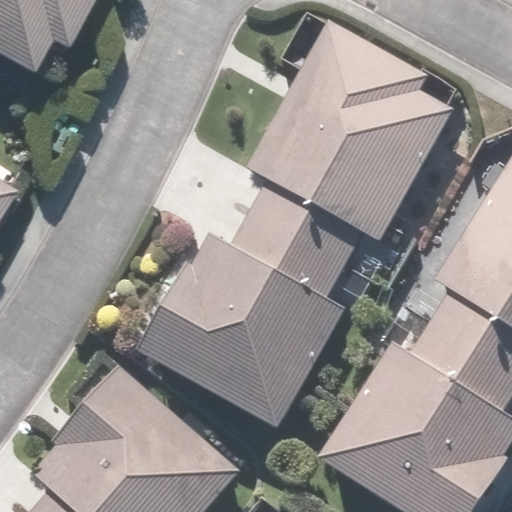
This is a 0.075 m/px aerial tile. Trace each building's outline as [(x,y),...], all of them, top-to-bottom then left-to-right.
[(95,0),(0,0),(0,69),(30,86),(51,49),(64,57),(95,0)] [(327,25),(245,174),(266,185),(229,252),(205,239),(139,359),(282,438),(350,316),(330,306),(366,241),(383,250),(458,114),(421,94),(428,81),(327,25)] [(391,349),(322,465),(402,511),(489,511),(511,474),(511,419),(506,416),(511,406),(511,168),(442,287),(453,294),(413,361),(391,349)] [(0,186),(0,221),(16,196),(0,186)] [(213,511),(246,474),(110,359),(67,409),(80,420),(11,502),(23,511),(213,511)]
